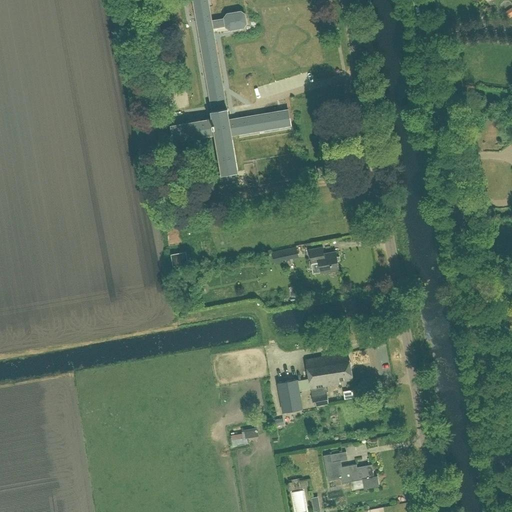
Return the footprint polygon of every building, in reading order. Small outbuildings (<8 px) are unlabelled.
[(232,135),(291,125),(289,109),(229,120),(213,28),(224,26),(230,30),(244,27),(247,23),(245,14),(241,11),(227,14),(224,19),(212,21),(208,0),(193,0),(214,118),(191,122),(171,125),(174,140),(215,133),(222,173),(238,170),(232,135)] [(144,117),(149,147),(166,144),(161,114),(144,117)] [(318,168),(320,178),(330,176),(329,166),(318,168)] [(329,272),(339,270),(335,251),(323,253),(322,246),(308,249),(310,258),(317,256),(320,272),(329,271),(329,272)] [(297,247),(281,249),(283,257),(299,254),(297,247)] [(173,266),(188,263),(186,252),(171,254),(173,266)] [(340,382),(353,379),(348,351),(306,359),(309,379),(298,381),(297,379),(278,382),(283,412),(303,408),(300,390),(311,388),(312,396),(314,407),(329,404),(326,387),(341,384),(340,382)] [(364,488),(379,485),(378,476),(374,476),(372,464),(357,467),(357,464),(341,467),(340,461),(348,459),(346,451),(324,455),(328,480),(341,478),(342,483),(363,479),(364,488)] [(295,491),(300,511),(312,510),(308,489),(295,491)]
